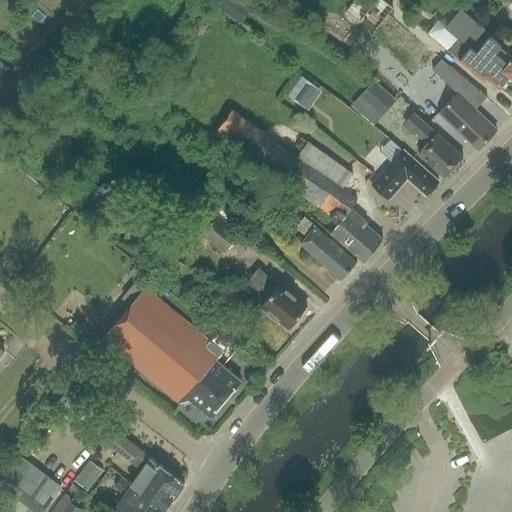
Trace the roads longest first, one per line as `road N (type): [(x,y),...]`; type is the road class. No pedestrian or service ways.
road 1 (residential): [(219,472),(0,299)]
road 2 (tertiary): [(219,472),(376,288)]
road 3 (residential): [(325,511),(459,365)]
road 4 (tertiary): [(376,288),(511,153)]
